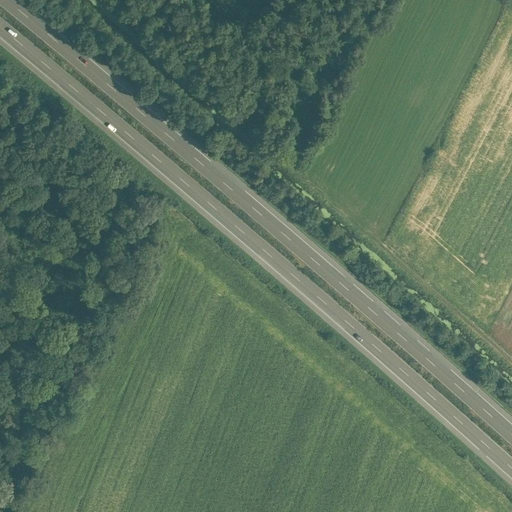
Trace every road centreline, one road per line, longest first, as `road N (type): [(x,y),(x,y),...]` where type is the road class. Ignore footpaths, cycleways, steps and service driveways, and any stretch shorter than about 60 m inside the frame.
road 1 (motorway): [(0,29),(511,468)]
road 2 (motorway): [(511,435),(7,0)]
road 3 (track): [(511,358),(113,0)]
